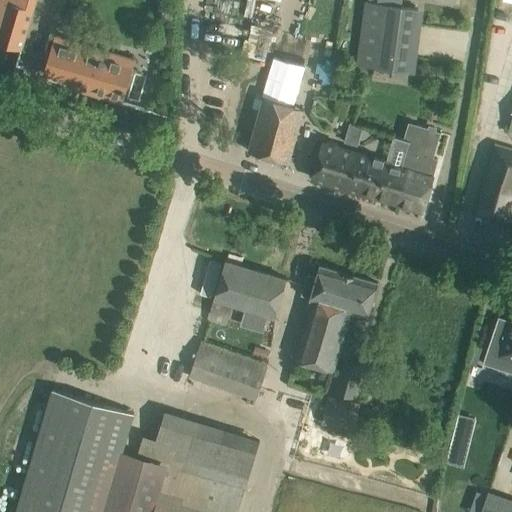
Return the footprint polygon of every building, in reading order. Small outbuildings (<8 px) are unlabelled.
[(0,0),(0,43),(21,50),(35,0),(0,0)] [(242,9),(222,0),(212,0),(206,16),(233,28),(242,9)] [(255,132),(249,151),(289,162),(294,143),(304,109),(331,0),(274,0),(252,88),(266,92),(265,97),(261,110),(260,112),(255,132)] [(358,48),(356,65),(408,73),(418,10),(402,7),(402,5),(366,1),(366,2),(365,2),(363,14),(363,18),(358,48)] [(55,35),(44,74),(92,88),(90,93),(123,103),(134,66),(102,57),(105,50),(55,35)] [(400,204),(423,211),(438,159),(433,157),(440,132),(429,129),(429,128),(425,127),(414,133),(404,168),(410,170),(400,204)] [(390,162),(363,154),(323,143),(312,178),(400,204),(410,170),(390,164),(390,162)] [(511,148),(495,144),(475,212),(510,223),(511,217),(511,148)] [(225,260),(219,279),(207,322),(226,328),(233,305),(275,317),(281,298),(286,279),(225,260)] [(211,298),(221,264),(210,261),(200,295),(211,298)] [(313,300),(296,359),(314,364),(333,370),(346,324),(350,311),(341,309),(351,275),(320,265),(317,276),(306,273),(304,281),(303,286),(300,295),(310,297),(310,299),(313,300)] [(351,275),(341,309),(350,311),(346,324),(358,328),(363,329),(367,316),(371,301),(377,282),(351,275)] [(493,330),(483,361),(511,370),(511,307),(509,317),(503,333),(493,330)] [(201,342),(189,376),(255,399),(268,364),(268,363),(265,362),(250,357),(245,355),(227,349),(201,340),(201,342)] [(346,357),(335,393),(353,398),(363,362),(346,357)] [(15,511),(137,511),(152,462),(137,458),(123,453),(135,413),(52,389),(15,511)] [(327,397),(321,424),(354,431),(360,403),(349,401),(349,402),(339,400),(339,399),(327,397)] [(166,466),(153,511),(238,511),(260,441),(164,412),(156,440),(144,436),(137,458),(152,462),(166,466)]
